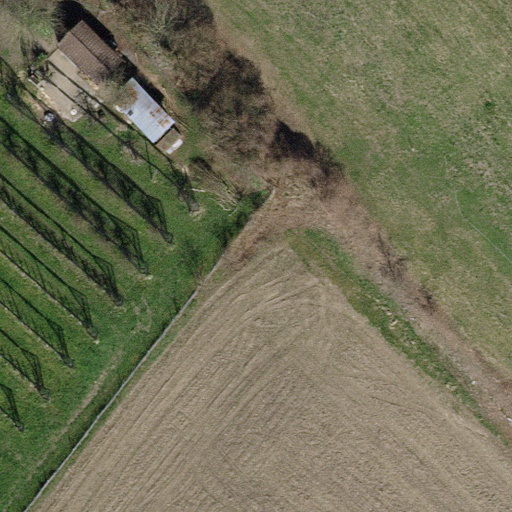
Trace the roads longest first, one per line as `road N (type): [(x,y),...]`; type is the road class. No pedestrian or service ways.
road 1 (track): [(511,430),(279,196)]
road 2 (track): [(26,0),(89,21),(279,196)]
